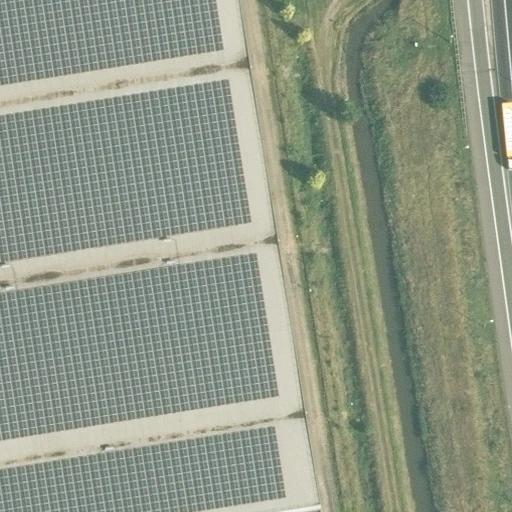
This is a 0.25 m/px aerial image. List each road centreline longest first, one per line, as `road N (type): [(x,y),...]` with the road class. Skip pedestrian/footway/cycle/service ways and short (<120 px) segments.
road 1 (track): [(396,511),(316,44),(339,0)]
road 2 (motorway): [(474,0),(511,188)]
